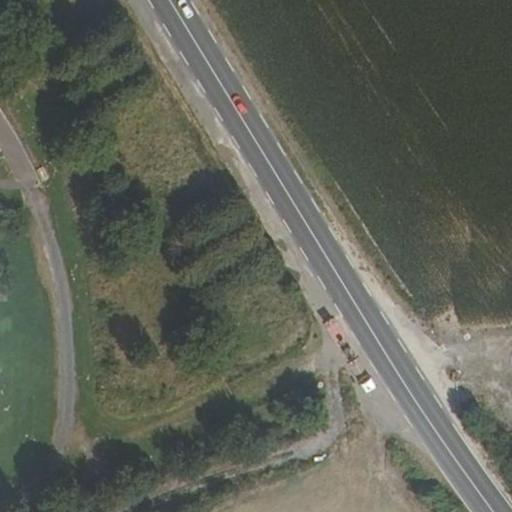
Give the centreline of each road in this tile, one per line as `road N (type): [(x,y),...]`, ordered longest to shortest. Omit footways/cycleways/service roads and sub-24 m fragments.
road 1 (secondary): [(491,511),(170,0)]
road 2 (track): [(511,359),(155,511)]
